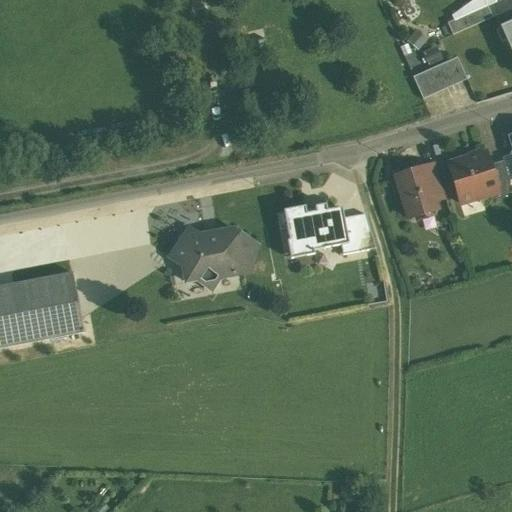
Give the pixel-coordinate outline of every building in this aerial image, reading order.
[(486,7),(462,17),(467,29),(491,19),(486,7)] [(511,22),(499,28),(511,56),(511,22)] [(456,59),(412,78),(422,100),(466,81),(456,59)] [(485,154),(448,165),(460,205),(462,204),(460,199),(474,195),(480,198),(496,194),(497,193),(489,166),(485,154)] [(502,162),(489,166),(497,193),(496,194),(497,198),(511,194),(502,162)] [(445,199),(436,168),(424,171),(434,202),(445,199)] [(423,169),(395,178),(408,220),(436,211),(434,202),(424,171),(423,169)] [(326,212),(325,206),(314,208),(315,214),(306,215),(304,208),(283,212),(283,214),(286,230),(288,242),(286,242),(290,261),(313,256),(313,252),(340,247),(348,245),(343,220),(341,209),(326,212)] [(283,214),(276,215),(279,231),(286,230),(283,214)] [(365,216),(343,220),(348,245),(340,247),(342,256),(375,250),(365,216)] [(255,248),(234,233),(220,235),(218,239),(204,242),(188,231),(170,258),(183,267),(186,283),(197,281),(211,290),(219,278),(248,272),(246,262),(255,248)] [(72,274),(0,287),(0,350),(83,334),(72,274)]
